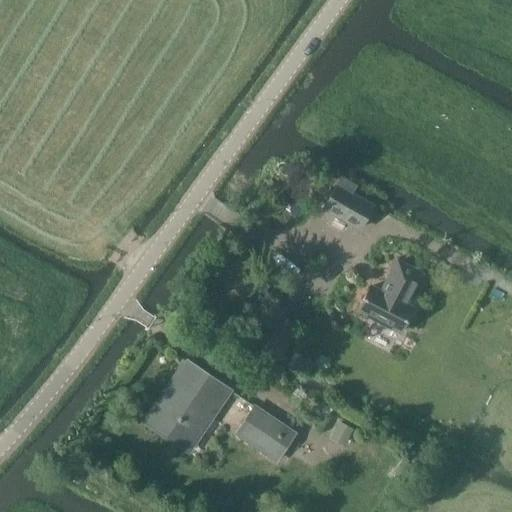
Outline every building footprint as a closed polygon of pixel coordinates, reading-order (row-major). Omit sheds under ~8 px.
[(358,229),(371,206),(348,194),(352,187),(340,180),(323,209),(358,229)] [(405,306),(421,275),(397,263),(381,294),(370,288),(358,311),(382,323),(383,326),(390,330),(393,329),(400,333),(412,309),(405,306)] [(279,361),(298,326),(273,313),(255,348),(279,361)] [(307,378),(314,366),(293,353),(286,366),(307,378)] [(188,454),(228,392),(186,365),(146,427),(188,454)] [(276,461),(294,435),(254,409),(236,435),(276,461)] [(402,478),(411,466),(401,459),(393,472),(402,478)] [(429,506),(440,486),(428,479),(417,500),(429,506)]
